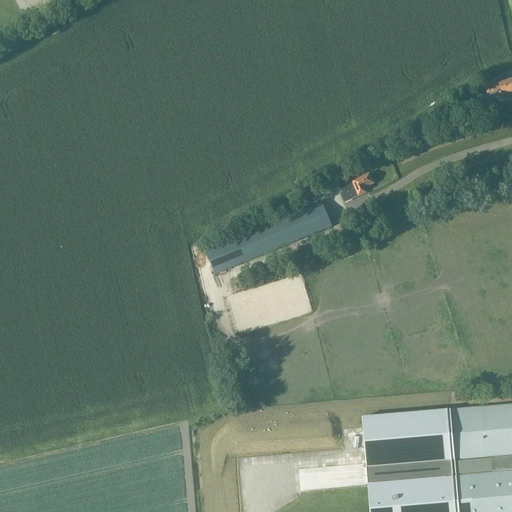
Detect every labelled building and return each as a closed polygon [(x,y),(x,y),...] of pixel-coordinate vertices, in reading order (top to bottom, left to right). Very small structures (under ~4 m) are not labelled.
[(497,80),(484,84),(486,94),(500,90),(501,95),(502,95),(503,101),(511,99),(510,93),(511,92),(511,79),(498,83),(497,80)] [(369,174),(352,181),(352,180),(350,181),(350,182),(340,187),(343,193),(341,194),(344,202),(354,198),(354,197),(358,195),(358,196),(366,193),(364,188),(373,184),(369,174)] [(321,203),(204,251),(214,274),(331,226),(321,203)] [(450,410),(363,418),(371,511),(458,511),(454,459),(491,456),(492,471),(511,469),(511,405),(481,408),(450,410)] [(458,511),(511,511),(511,469),(492,471),(491,456),(454,459),(458,511)]
